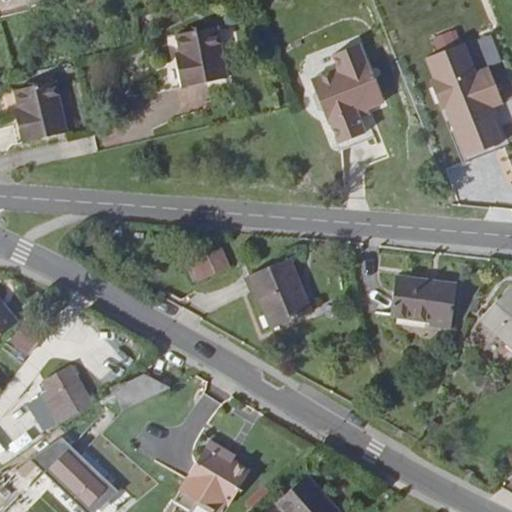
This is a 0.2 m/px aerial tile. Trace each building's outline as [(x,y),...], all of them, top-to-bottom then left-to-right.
[(182,67),(176,69),(178,89),(226,82),(218,30),(177,35),(180,54),(182,67)] [(425,55),(460,158),(506,142),(494,107),(505,104),(491,64),(476,69),(466,41),(425,55)] [(339,74),(311,84),(315,95),(312,101),(317,114),(323,117),(327,128),(329,127),(337,148),(364,139),(359,125),(356,118),(367,114),(384,108),(368,63),(365,65),(360,50),(334,59),(339,74)] [(17,128),(22,149),(67,138),(54,84),(16,93),(20,114),(23,127),(17,128)] [(14,115),(17,128),(23,127),(20,114),(14,115)] [(367,114),(356,118),(359,125),(369,121),(367,114)] [(15,150),(22,149),(17,128),(10,130),(15,150)] [(221,262),(227,276),(237,271),(231,258),(221,262)] [(199,291),(228,278),(227,276),(221,262),(192,274),(199,291)] [(287,265),(246,284),(272,339),(311,322),(287,265)] [(462,285),(399,279),(394,317),(435,323),(435,326),(457,328),(462,285)] [(511,295),(508,293),(488,319),(484,326),(511,346),(511,295)] [(0,340),(20,323),(3,304),(0,307),(0,340)] [(27,353),(42,335),(26,321),(11,340),(27,353)] [(66,420),(93,405),(73,368),(46,383),(51,392),(66,420)] [(153,368),(110,388),(121,411),(164,391),(153,368)] [(60,423),(66,420),(51,392),(44,395),(60,423)] [(61,429),(35,458),(93,511),(95,511),(120,485),(61,429)] [(233,501),(253,467),(235,456),(227,451),(229,447),(211,436),(184,485),(201,496),(194,507),(203,511),(214,511),(218,506),(223,509),(229,498),(233,501)] [(238,452),(229,447),(227,451),(235,456),(238,452)] [(342,511),(309,471),(278,494),(291,511),(342,511)]
